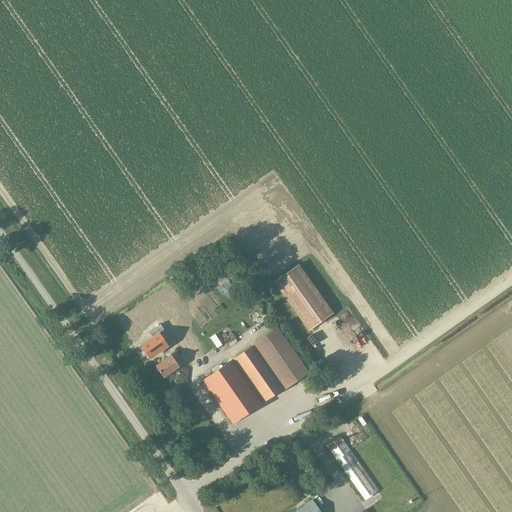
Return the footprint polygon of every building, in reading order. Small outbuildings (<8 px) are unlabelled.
[(297,265),(272,282),(307,331),(331,314),(297,265)] [(180,317),(185,319),(188,313),(183,311),(180,317)] [(354,316),(346,321),(352,328),(359,323),(354,316)] [(158,334),(163,331),(159,325),(148,332),(152,338),(140,346),(149,358),(155,354),(156,355),(163,350),(162,349),(166,346),(158,334)] [(276,328),(201,381),(231,424),(307,371),(276,328)] [(231,334),(222,340),(225,344),(234,338),(231,334)] [(154,366),(164,379),(179,367),(169,354),(154,366)] [(274,427),(282,422),(281,419),(272,423),(274,427)] [(363,501),(378,491),(339,436),(325,446),(363,501)] [(319,511),(311,500),(304,506),(303,504),(296,509),(297,510),(295,511),(319,511)]
